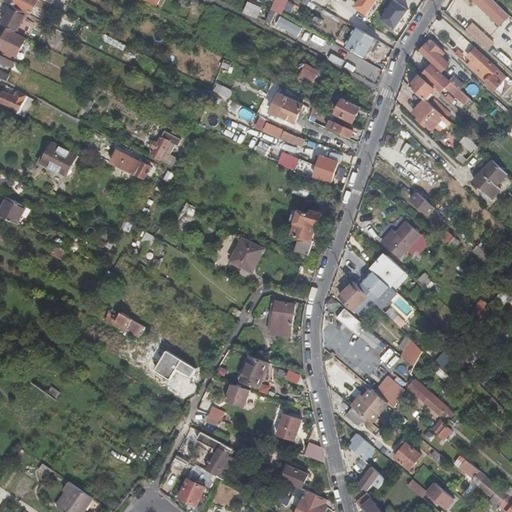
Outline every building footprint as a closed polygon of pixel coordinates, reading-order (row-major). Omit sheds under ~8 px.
[(45,1),(42,0),(14,0),(14,2),(31,11),(36,2),(42,6),(45,1)] [(271,24),(278,12),(272,9),(251,0),(245,12),(271,24)] [(278,12),(282,15),(288,0),(275,0),(272,9),(278,12)] [(359,0),(353,9),(367,18),(378,0),(359,0)] [(395,27),(408,9),(396,0),(383,18),(395,27)] [(483,0),(505,20),(510,14),(495,0),(483,0)] [(13,4),(3,24),(16,30),(26,11),(13,4)] [(53,19),(58,8),(50,4),(44,15),(53,19)] [(315,17),(312,24),(321,28),(324,21),(315,17)] [(281,18),(277,27),(299,37),(303,27),(281,18)] [(352,18),(349,23),(355,26),(359,29),(362,24),(352,18)] [(447,36),(453,30),(443,21),(438,27),(447,36)] [(488,52),(496,44),(473,22),(466,30),(488,52)] [(60,34),(62,30),(55,26),(53,31),(60,34)] [(370,48),(376,39),(359,29),(355,26),(345,42),(366,56),(370,48)] [(0,46),(17,55),(26,37),(8,28),(0,44),(0,46)] [(66,41),(69,34),(62,30),(60,34),(58,37),(66,41)] [(55,45),(58,37),(60,34),(53,31),(47,41),(55,45)] [(373,50),(379,40),(376,39),(370,48),(373,50)] [(473,46),(465,39),(460,44),(468,51),(473,46)] [(444,50),(433,40),(428,45),(423,49),(423,50),(433,60),(444,50)] [(322,47),(333,52),(335,47),(325,41),(322,47)] [(505,64),(510,60),(500,50),(495,54),(505,64)] [(0,54),(0,62),(12,68),(15,61),(0,54)] [(331,54),(329,60),(341,66),(344,60),(331,54)] [(497,68),(484,56),(477,64),(490,76),(485,81),(495,90),(503,81),(494,72),(497,68)] [(221,70),(230,74),(234,64),(225,60),(221,70)] [(20,73),(23,66),(15,61),(12,68),(12,69),(20,73)] [(441,61),(436,66),(450,79),(453,73),(441,61)] [(301,77),(315,84),(321,71),(308,64),(307,65),(304,64),(301,63),(300,65),(302,67),(305,69),(301,77)] [(447,85),(452,81),(432,64),(426,70),(433,78),(434,76),(438,81),(437,82),(444,88),(447,85)] [(0,70),(0,78),(7,82),(9,76),(0,70)] [(421,76),(411,86),(425,99),(435,88),(421,76)] [(467,95),(452,81),(447,85),(464,100),(467,95)] [(475,96),(479,87),(470,83),(466,92),(475,96)] [(230,99),(233,90),(216,84),(213,92),(230,99)] [(339,95),(326,89),(324,93),(337,100),(339,95)] [(0,101),(20,112),(23,103),(26,96),(19,92),(16,98),(3,91),(0,98),(0,101)] [(450,93),(447,97),(453,103),(457,99),(450,93)] [(297,121),(306,102),(291,95),(282,113),(297,121)] [(472,100),(467,95),(464,100),(469,104),(472,100)] [(445,117),(467,137),(472,130),(436,97),(430,103),(445,117)] [(354,121),(362,107),(346,99),(339,113),(354,121)] [(430,103),(425,99),(414,112),(433,130),(445,117),(430,103)] [(255,128),(262,131),(266,120),(260,118),(255,128)] [(328,126),(351,137),(355,130),(332,118),(328,126)] [(242,126),(240,131),(252,135),(254,131),(242,126)] [(304,142),(307,137),(287,127),(284,134),(298,141),(298,140),(304,142)] [(166,132),(164,137),(176,142),(178,143),(180,138),(166,132)] [(176,142),(164,137),(161,135),(152,154),(161,159),(165,151),(170,153),(176,142)] [(470,140),(455,157),(463,165),(478,147),(470,140)] [(68,176),(78,156),(53,143),(43,162),(68,176)] [(119,151),(113,163),(145,179),(151,166),(143,162),(143,163),(119,151)] [(356,156),(353,154),(345,152),(343,158),(354,162),(356,156)] [(333,180),(340,162),(323,156),(317,174),(333,180)] [(498,185),(508,174),(494,161),(476,182),(494,198),(502,189),(498,185)] [(171,186),(174,178),(169,176),(166,183),(171,186)] [(430,214),(437,207),(414,188),(412,190),(416,194),(413,199),(430,214)] [(9,198),(0,213),(0,216),(22,228),(32,210),(9,198)] [(324,213),(314,209),(313,213),(302,209),(294,232),(301,235),(296,249),(310,254),(316,240),(314,239),(319,225),(320,225),(324,213)] [(197,214),(189,211),(186,218),(193,222),(197,214)] [(424,234),(412,223),(402,232),(399,229),(390,238),(407,253),(424,234)] [(450,243),(455,236),(448,231),(443,238),(450,243)] [(143,241),(153,245),(156,237),(146,233),(143,241)] [(243,236),(236,250),(240,252),(235,261),(253,270),(265,248),(243,236)] [(486,258),(489,254),(482,247),(478,251),(486,258)] [(393,288),(397,292),(412,275),(389,255),(374,271),(377,273),(393,288)] [(426,272),(419,278),(428,290),(435,284),(426,272)] [(374,300),(378,305),(393,288),(377,273),(363,289),(374,300)] [(360,314),(374,300),(363,289),(356,282),(342,296),(360,314)] [(290,334),(294,304),(275,301),(271,330),(290,334)] [(134,319),(114,307),(106,320),(115,326),(117,322),(129,329),(134,319)] [(355,331),(362,322),(346,308),(338,317),(355,331)] [(481,325),(491,336),(496,331),(492,327),(498,322),(488,312),(481,325)] [(402,327),(406,321),(398,315),(394,321),(402,327)] [(141,337),(146,326),(134,319),(129,329),(141,337)] [(139,340),(141,337),(129,329),(117,322),(115,326),(139,340)] [(468,330),(463,325),(451,338),(457,343),(468,330)] [(415,367),(426,352),(421,347),(410,362),(415,367)] [(386,362),(394,352),(390,348),(381,358),(386,362)] [(271,361),(253,355),(244,378),(262,385),(271,361)] [(442,414),(448,407),(417,379),(410,387),(441,415),(442,414)] [(389,401),(397,408),(405,388),(395,380),(382,396),(389,401)] [(247,406),(252,388),(234,383),(229,400),(247,406)] [(56,397),(60,392),(52,386),(48,391),(56,397)] [(368,419),(374,423),(389,401),(382,396),(371,387),(356,408),(368,419)] [(360,427),(368,419),(356,408),(355,407),(347,416),(360,427)] [(455,414),(448,407),(442,414),(450,420),(455,414)] [(219,425),(222,418),(210,414),(207,420),(219,425)] [(449,421),(444,417),(433,429),(438,434),(449,421)] [(293,433),(310,440),(313,431),(297,423),(293,433)] [(362,457),(373,445),(355,430),(349,437),(351,440),(347,444),(362,457)] [(200,431),(196,440),(214,447),(218,438),(200,431)] [(233,449),(218,441),(213,451),(218,454),(210,471),(219,475),(219,476),(224,478),(235,459),(234,458),(229,456),(233,449)] [(306,456),(321,460),(325,446),(310,442),(306,456)] [(424,456),(409,443),(397,457),(412,470),(424,456)] [(443,464),(448,460),(436,450),(432,455),(443,464)] [(276,464),(278,459),(271,456),(269,462),(276,464)] [(509,511),(511,511),(511,497),(507,493),(463,456),(460,460),(465,464),(462,468),(473,478),(472,479),(492,496),(488,501),(493,506),(492,508),(496,511),(501,505),(509,511)] [(195,470),(217,482),(219,476),(219,475),(210,471),(198,464),(195,470)] [(290,464),(283,479),(302,487),(308,472),(290,464)] [(358,480),(362,483),(374,468),(371,466),(358,480)] [(369,489),(378,479),(382,475),(374,468),(362,483),(369,489)] [(203,482),(186,473),(176,492),(193,501),(203,482)] [(378,479),(383,485),(387,480),(382,475),(378,479)] [(429,493),(413,480),(409,485),(425,498),(429,493),(448,509),(457,499),(437,483),(429,493)] [(68,511),(82,511),(94,497),(75,484),(60,506),(68,511)] [(325,511),(331,499),(308,489),(298,511),(325,511)] [(384,511),(372,499),(367,493),(356,503),(361,509),(362,507),(366,511),(384,511)]
